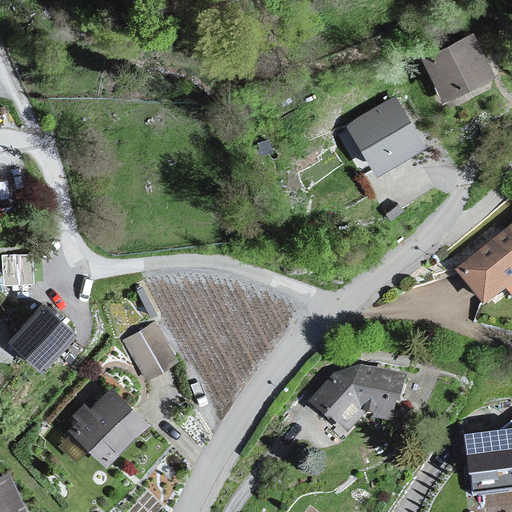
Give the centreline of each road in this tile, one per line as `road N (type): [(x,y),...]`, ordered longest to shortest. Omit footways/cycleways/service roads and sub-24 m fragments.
road 1 (residential): [(338,311),(249,275),(108,271),(77,261),(54,170)]
road 2 (residential): [(511,129),(487,153),(452,213),(338,311)]
road 3 (residential): [(338,311),(226,441),(189,511)]
